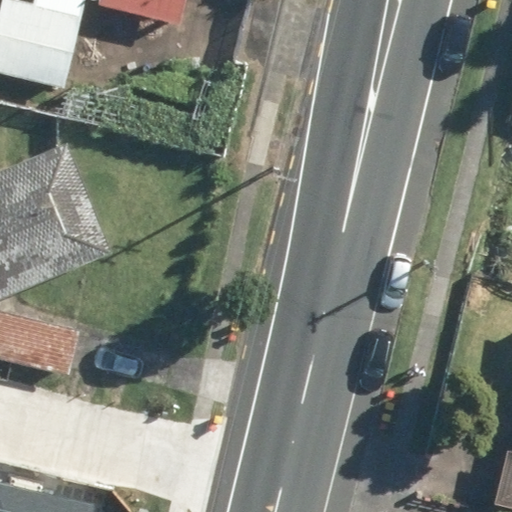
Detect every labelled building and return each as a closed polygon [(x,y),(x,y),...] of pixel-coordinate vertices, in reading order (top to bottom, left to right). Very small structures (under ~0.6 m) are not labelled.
[(0,0),(0,70),(57,81),(71,0),(0,0)] [(24,185),(10,151),(0,155),(0,293),(97,252),(67,181),(24,185)] [(71,327),(0,311),(0,366),(59,379),(71,327)] [(511,511),(511,372),(506,401),(511,401),(511,454),(495,451),(483,507),(510,511),(511,511)] [(0,470),(0,511),(66,511),(72,492),(0,470)]
